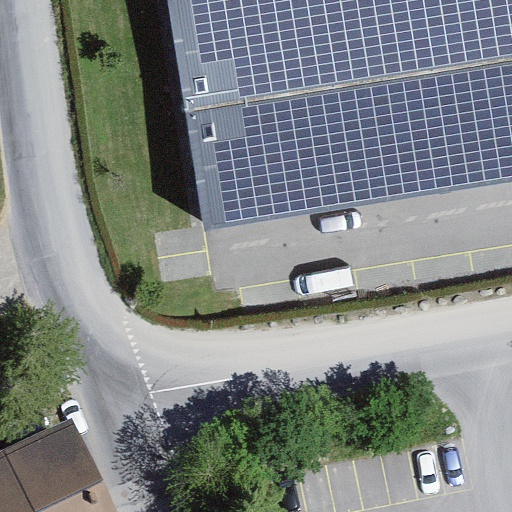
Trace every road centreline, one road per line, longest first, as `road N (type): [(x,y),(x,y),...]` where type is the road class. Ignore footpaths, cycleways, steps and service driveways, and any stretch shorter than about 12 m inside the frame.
road 1 (unclassified): [(511,326),(260,374),(164,362),(82,321)]
road 2 (unclassified): [(9,0),(26,120),(82,321)]
road 3 (unclassified): [(82,321),(154,511)]
